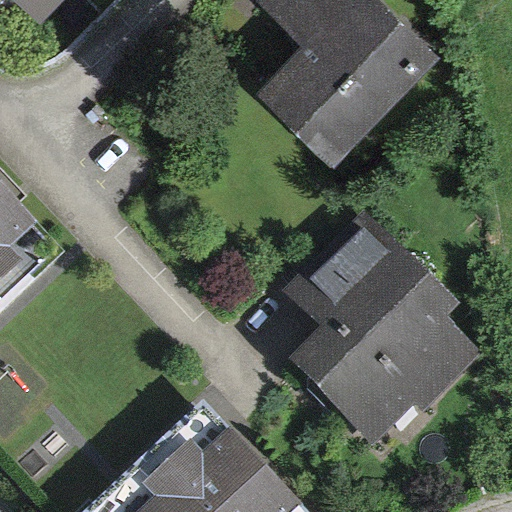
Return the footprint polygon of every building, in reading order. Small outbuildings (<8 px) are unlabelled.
[(29,0),(65,34),(98,0),(29,0)] [(466,65),(394,0),(293,0),(279,16),(322,56),(281,101),(364,177),(466,65)] [(0,205),(0,357),(76,279),(0,205)] [(368,233),(307,304),(349,341),(326,368),(409,441),(495,343),(368,233)] [(295,511),(206,426),(121,511),(295,511)]
